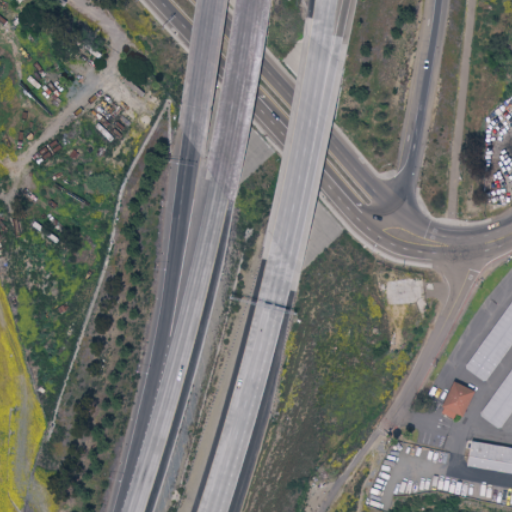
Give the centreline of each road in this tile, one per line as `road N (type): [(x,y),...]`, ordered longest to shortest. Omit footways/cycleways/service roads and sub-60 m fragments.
road 1 (primary): [(395,231),(380,197),(204,0)]
road 2 (motorway): [(220,183),(201,286),(150,458)]
road 3 (motorway): [(277,305),(325,35)]
road 4 (motorway): [(277,305),(343,44)]
road 5 (motorway): [(188,222),(150,458)]
road 6 (motorway): [(214,511),(277,305)]
road 7 (residential): [(379,429),(433,320),(463,279),(468,244)]
road 8 (primary): [(250,102),(342,207),(395,231)]
road 9 (motorway): [(253,0),(220,183)]
road 10 (motorway): [(411,164),(437,0)]
road 11 (primary): [(158,0),(250,102)]
